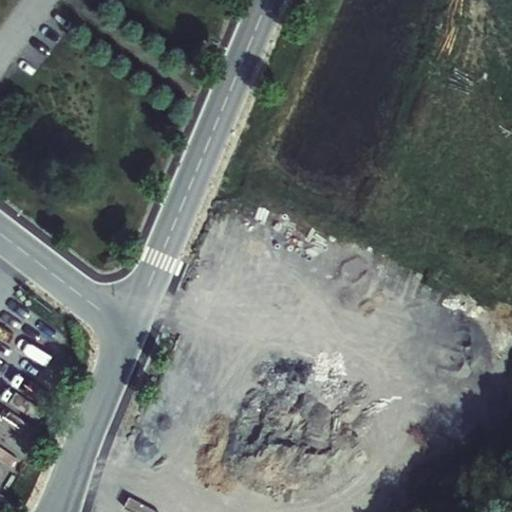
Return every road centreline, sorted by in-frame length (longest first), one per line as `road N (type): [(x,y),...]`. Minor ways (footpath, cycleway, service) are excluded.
road 1 (unknown): [(158,262),(312,343),(331,388),(326,452),(237,511)]
road 2 (unclassified): [(132,324),(268,0)]
road 3 (unclassified): [(67,487),(132,324)]
road 4 (unclassified): [(132,324),(0,223)]
